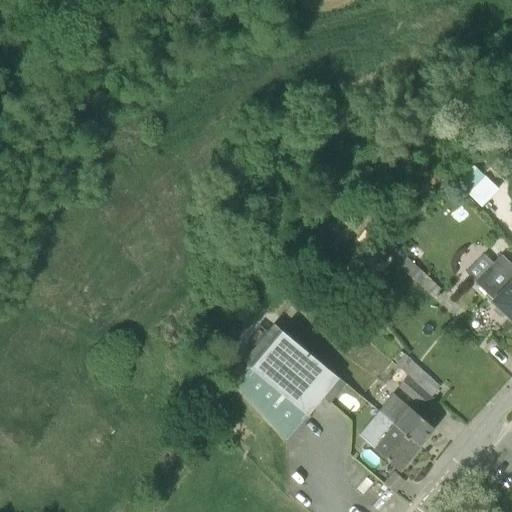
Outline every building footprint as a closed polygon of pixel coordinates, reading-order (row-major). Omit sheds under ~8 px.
[(457,174),(481,198),(500,180),(477,155),(457,174)] [(511,264),(502,255),(494,263),(483,253),(465,272),(475,282),(476,281),(495,300),(494,302),(511,318),(511,264)] [(406,257),(398,266),(432,297),(440,288),(406,257)] [(362,291),(377,311),(388,302),(373,282),(362,291)] [(305,286),(290,303),(299,311),(314,294),(305,286)] [(345,384),(273,324),(242,360),(250,367),(234,386),(283,442),(306,414),(321,396),(329,403),(345,384)] [(394,363),(407,375),(431,397),(441,386),(403,353),(394,363)] [(436,402),(431,397),(407,375),(398,386),(428,412),(436,402)] [(385,403),(377,412),(419,447),(434,428),(408,407),(408,408),(392,395),(386,403),(385,403)] [(377,412),(359,434),(400,470),(419,447),(377,412)] [(225,431),(234,422),(226,415),(217,424),(225,431)] [(393,471),(382,483),(394,493),(405,481),(393,471)]
